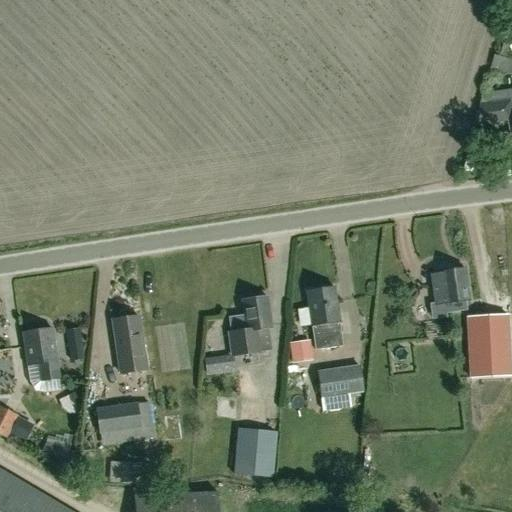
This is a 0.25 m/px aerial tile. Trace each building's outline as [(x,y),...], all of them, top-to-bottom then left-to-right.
[(511,28),(504,24),(501,31),(507,34),(499,58),(494,57),(491,69),(511,74),(511,60),(511,56),(511,28)] [(511,89),(494,92),(485,90),(482,101),(492,104),(494,124),(511,120),(511,89)] [(434,304),(438,304),(439,314),(465,310),(463,300),(468,299),(464,270),(430,275),(434,304)] [(305,292),(310,325),(314,351),(342,346),(333,288),(305,292)] [(271,328),(267,298),(241,302),(246,331),(271,328)] [(422,316),(423,330),(436,328),(435,315),(422,316)] [(145,371),(138,316),(112,320),(120,374),(145,371)] [(510,376),(507,316),(466,318),(469,379),(510,376)] [(26,366),(37,364),(40,383),(58,380),(51,328),(21,333),(26,366)] [(66,331),(68,348),(82,346),(79,329),(66,331)] [(2,350),(0,350),(0,374),(10,370),(2,350)] [(359,366),(316,372),(320,399),(363,392),(359,366)] [(137,404),(97,410),(101,434),(140,428),(137,404)] [(0,436),(5,439),(17,416),(0,407),(0,436)] [(272,478),(276,434),(236,430),(232,475),(272,478)] [(0,511),(72,511),(0,468),(0,511)] [(133,511),(248,511),(247,491),(133,496),(133,511)]
